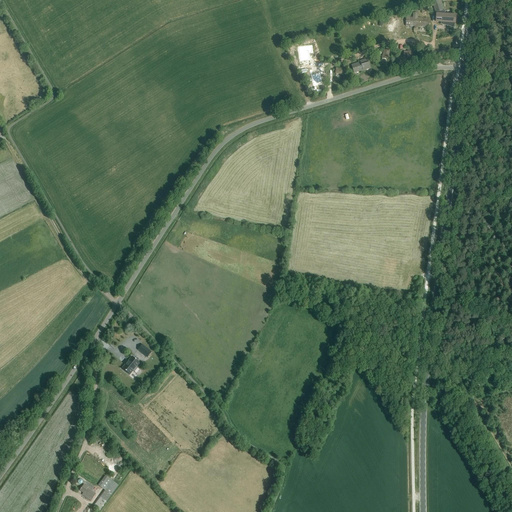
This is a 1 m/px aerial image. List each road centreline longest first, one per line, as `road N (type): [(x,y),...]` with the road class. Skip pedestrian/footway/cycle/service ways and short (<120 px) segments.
road 1 (unclassified): [(117,303),(228,137),(437,67),(463,68)]
road 2 (secondary): [(423,511),(422,398),(463,68)]
road 3 (unclassified): [(0,475),(117,303)]
road 4 (track): [(89,348),(94,405),(56,511)]
road 5 (track): [(437,67),(431,46),(387,44),(324,67)]
